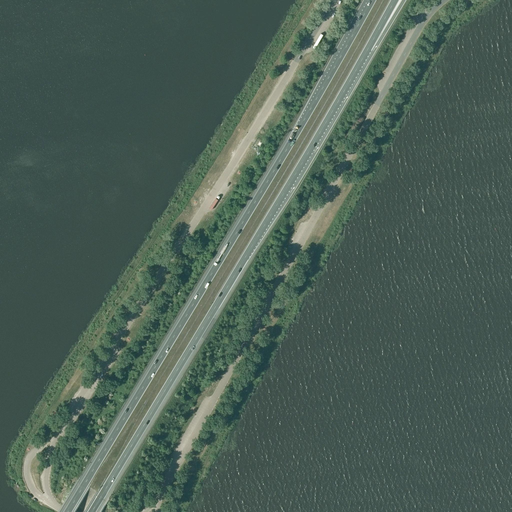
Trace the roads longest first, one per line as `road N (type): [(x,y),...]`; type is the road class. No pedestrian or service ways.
road 1 (motorway): [(372,0),(67,511)]
road 2 (motorway): [(91,511),(367,50)]
